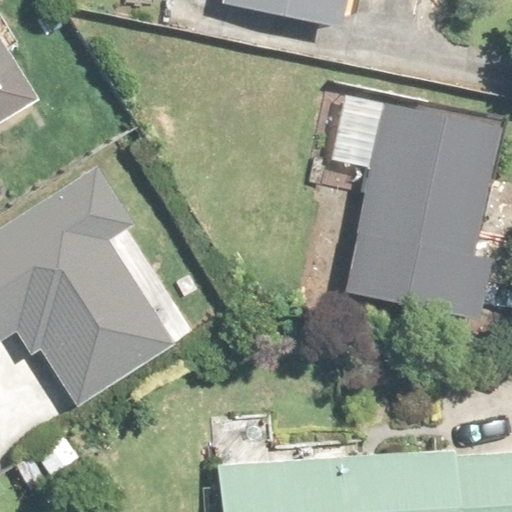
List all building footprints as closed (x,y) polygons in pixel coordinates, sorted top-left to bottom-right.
[(207,0),(206,9),(320,24),(323,0),(207,0)] [(0,48),(0,104),(25,88),(0,48)] [(488,119),(367,98),(332,301),(453,322),(488,119)] [(92,158),(0,219),(0,337),(1,337),(15,357),(28,349),(67,408),(165,342),(95,237),(130,213),(92,158)] [(511,511),(511,453),(200,467),(201,511),(511,511)]
